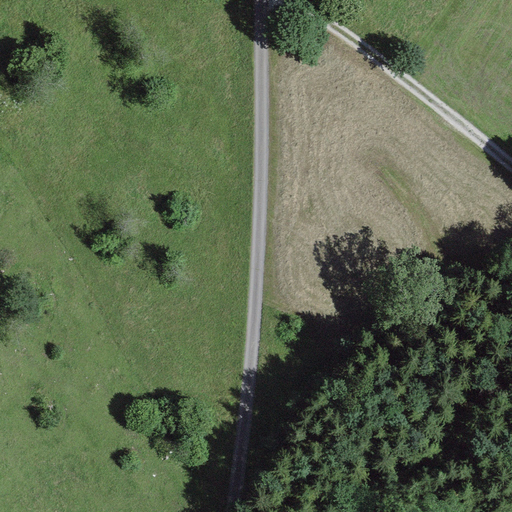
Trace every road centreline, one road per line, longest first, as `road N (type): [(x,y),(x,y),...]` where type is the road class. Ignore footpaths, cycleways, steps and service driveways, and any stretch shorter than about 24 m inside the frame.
road 1 (track): [(258,0),(240,511)]
road 2 (track): [(511,161),(300,0)]
